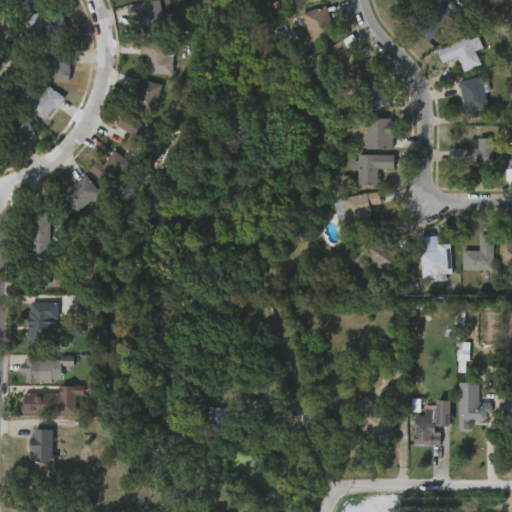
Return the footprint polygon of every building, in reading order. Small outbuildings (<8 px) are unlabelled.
[(120,0),(123,8),(145,0),(120,0)] [(159,0),(165,30),(143,35),(137,4),(154,0),(159,0)] [(316,11),(315,0),(291,0),(292,12),(316,11)] [(454,15),(428,42),(413,31),(415,29),(404,19),(418,4),(430,15),(442,2),(454,15)] [(72,37),(53,43),(51,38),(36,43),(28,16),(62,5),(72,37)] [(331,16),(339,35),(314,43),(304,13),(328,5),(331,16)] [(293,23),(299,46),(289,49),(290,52),(285,53),(289,65),(302,61),(300,53),(325,46),(317,17),(293,23)] [(362,66),(339,80),(333,71),(326,75),(316,59),(355,34),(361,45),(352,50),(362,66)] [(477,36),(482,47),(475,51),(481,64),(464,72),(457,56),(443,63),(437,50),(468,36),(469,40),(477,36)] [(175,42),(174,56),(172,56),(172,74),(145,74),(145,55),(139,55),(139,41),(175,42)] [(427,60),(433,74),(448,67),(454,82),(472,75),(466,62),(472,59),(465,43),(427,60)] [(70,70),(68,81),(43,76),(49,47),(71,51),(68,70),(70,70)] [(136,84),(163,85),(164,64),(157,64),(157,50),(130,49),(129,67),(137,67),(136,84)] [(61,65),(37,64),(36,89),(60,90),(61,65)] [(374,74),(380,88),(383,87),(390,104),(372,111),(365,95),(369,93),(363,79),(374,74)] [(480,76),(481,81),(487,79),(490,91),(484,92),(488,108),(464,114),(462,103),(463,103),(458,81),(480,76)] [(162,85),(153,114),(129,107),(133,90),(135,90),(139,78),(162,85)] [(45,84),(64,97),(55,109),(53,107),(44,119),(17,100),(27,87),(37,94),(45,84)] [(455,125),(478,120),(472,87),(449,92),(455,125)] [(54,108),(36,94),(18,117),(37,131),(54,108)] [(373,101),(357,105),(362,122),(377,117),(373,101)] [(25,139),(5,148),(0,135),(0,124),(25,113),(34,135),(25,139)] [(153,130),(138,157),(121,147),(130,133),(116,125),(123,113),(153,130)] [(393,118),(393,121),(396,121),(395,149),(368,149),(368,119),(393,118)] [(112,157),(121,164),(139,142),(118,125),(109,136),(121,145),(112,157)] [(383,159),(382,129),(357,129),(357,160),(383,159)] [(493,138),(493,166),(450,164),(451,148),(477,149),(478,138),(493,138)] [(441,159),(440,175),(482,176),(483,148),(468,148),(468,160),(441,159)] [(511,149),(506,150),(506,158),(496,158),(495,180),(511,179),(511,149)] [(131,164),(125,172),(139,183),(127,199),(91,171),(90,172),(88,171),(97,159),(103,165),(113,151),(131,164)] [(381,168),(381,185),(361,185),(361,169),(355,169),(355,159),(361,159),(361,153),(397,154),(397,168),(381,168)] [(86,170),(80,183),(102,195),(117,169),(103,162),(96,175),(86,170)] [(349,181),(348,196),(368,196),(368,179),(384,180),(384,166),(345,165),(345,181),(349,181)] [(85,175),(100,193),(75,213),(60,194),(85,175)] [(381,193),(384,203),(373,206),(375,213),(371,214),(374,226),(345,233),(337,200),(381,190),(381,193)] [(50,211),(50,220),(53,220),(52,234),(59,234),(59,237),(61,237),(60,259),(31,259),(32,210),(50,211)] [(20,270),(43,271),(44,223),(21,222),(20,270)] [(496,270),(465,269),(465,250),(482,250),(482,233),(496,234),(496,270)] [(511,234),(511,265),(501,265),(502,234),(511,234)] [(380,236),(403,253),(388,275),(363,258),(377,237),(378,239),(380,236)] [(434,237),(434,243),(452,243),(453,272),(447,273),(448,280),(436,280),(436,277),(424,278),(423,237),(434,237)] [(470,245),(470,261),(457,261),(457,274),(462,274),(462,281),(484,281),(483,245),(470,245)] [(391,264),(364,250),(353,271),(381,285),(391,264)] [(511,253),(490,254),(489,276),(511,276),(511,253)] [(437,255),(422,255),(422,259),(410,259),(411,290),(438,289),(437,255)] [(67,280),(67,283),(78,283),(78,294),(50,294),(50,279),(67,280)] [(50,319),(51,346),(30,346),(30,339),(28,339),(27,318),(28,318),(28,311),(30,311),(30,303),(56,303),(56,319),(50,319)] [(61,354),(75,355),(75,365),(54,365),(54,382),(27,382),(27,373),(23,373),(23,362),(28,362),(28,359),(46,359),(47,354),(61,354)] [(16,392),(52,392),(52,376),(64,376),(64,366),(51,366),(51,371),(12,370),(12,384),(16,384),(16,392)] [(61,394),(61,399),(74,399),(74,415),(22,414),(22,394),(61,394)] [(395,434),(387,442),(383,439),(374,449),(360,437),(365,432),(357,425),(362,419),(352,410),(365,396),(395,423),(390,429),(395,434)] [(470,396),(470,399),(478,399),(478,403),(490,403),(490,422),(470,421),(469,430),(458,430),(459,396),(470,396)] [(53,404),(15,404),(15,425),(69,425),(69,411),(53,411),(53,404)] [(434,411),(434,435),(440,435),(440,446),(414,445),(415,415),(424,416),(424,405),(436,405),(436,411),(434,411)] [(449,440),(460,440),(460,431),(479,432),(480,413),(468,412),(468,406),(449,406),(449,440)] [(229,409),(229,412),(231,412),(230,425),(227,425),(227,428),(201,426),(202,411),(209,412),(209,408),(229,409)] [(44,440),(25,439),(24,449),(23,449),(23,472),(43,473),(44,440)]
